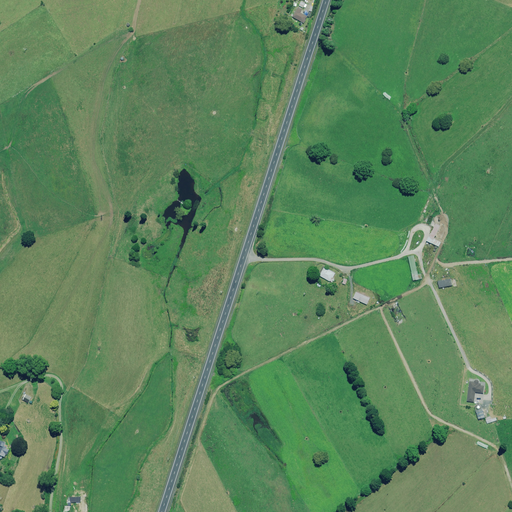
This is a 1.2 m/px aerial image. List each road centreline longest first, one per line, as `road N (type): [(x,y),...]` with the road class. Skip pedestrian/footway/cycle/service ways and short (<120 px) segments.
road 1 (trunk): [(328,0),(162,511)]
road 2 (unclassified): [(21,387),(50,378),(58,385),(49,511)]
